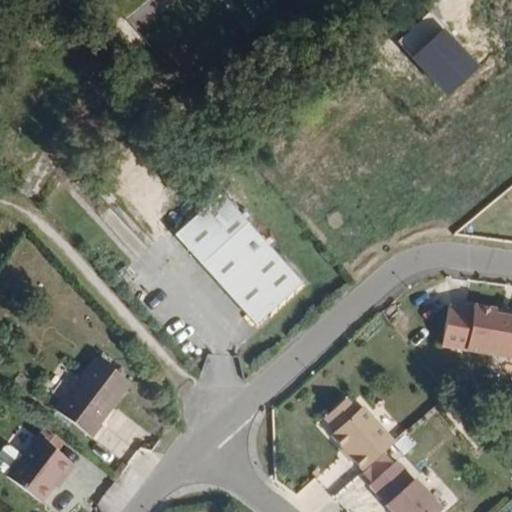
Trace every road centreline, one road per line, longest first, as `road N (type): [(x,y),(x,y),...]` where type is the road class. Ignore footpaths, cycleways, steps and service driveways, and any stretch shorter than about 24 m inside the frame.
road 1 (residential): [(216,432),(407,265),(432,256),(511,263)]
road 2 (track): [(216,432),(184,384),(28,206),(0,199)]
